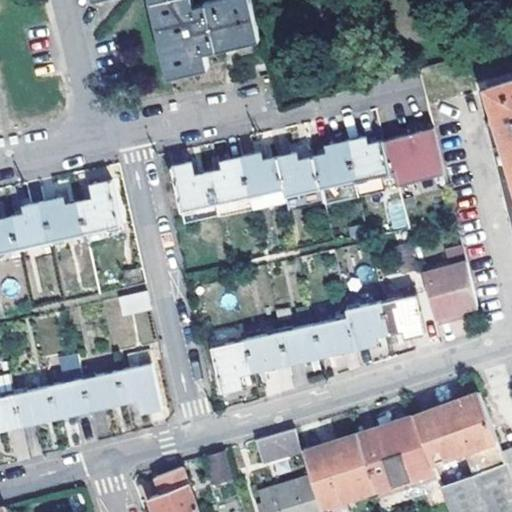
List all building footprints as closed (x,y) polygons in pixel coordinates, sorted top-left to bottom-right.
[(258,40),(248,0),(211,0),(203,2),(203,5),(193,7),(191,0),(151,0),(170,78),(210,67),(205,50),(215,47),(215,50),(258,40)] [(511,81),(489,88),(495,111),(487,114),(485,128),(491,130),(498,132),(501,143),(505,142),(511,166),(511,81)] [(385,135),(397,181),(443,171),(431,125),(409,130),(385,135)] [(397,181),(385,135),(346,143),(359,199),(378,195),(400,190),(397,181)] [(314,158),(321,188),(325,206),(359,199),(346,143),(328,146),(329,154),(314,158)] [(278,157),(285,189),(287,196),(321,188),(314,158),(300,161),(297,153),(278,157)] [(262,154),(242,158),(251,196),(285,189),(278,157),(264,161),(262,154)] [(209,172),(216,204),(251,196),(242,158),(223,162),(224,169),(209,172)] [(216,204),(209,172),(195,175),(192,162),(172,166),(181,212),(216,204)] [(80,202),(87,232),(122,224),(112,181),(93,186),(95,199),(80,202)] [(378,195),(359,199),(362,211),(380,207),(378,195)] [(251,196),(216,204),(219,217),(219,218),(254,210),(251,196)] [(44,202),(53,240),(87,232),(80,202),(66,206),(63,198),(44,202)] [(27,214),(12,218),(19,248),(53,240),(44,202),(26,206),(27,214)] [(216,204),(181,212),(184,225),(219,217),(216,204)] [(0,252),(19,248),(12,218),(0,220),(0,252)] [(395,225),(397,232),(411,229),(409,221),(395,225)] [(253,259),(265,257),(262,244),(250,247),(253,259)] [(423,274),(415,244),(398,249),(406,278),(423,274)] [(467,267),(463,251),(444,256),(447,272),(467,267)] [(424,278),(438,329),(455,325),(454,319),(459,317),(464,316),(478,312),(467,267),(447,272),(424,278)] [(124,313),(152,307),(148,292),(120,298),(124,313)] [(418,294),(382,302),(389,333),(401,330),(403,338),(426,332),(418,294)] [(348,309),(350,316),(357,347),(377,343),(375,336),(389,333),(382,302),(348,309)] [(323,355),(357,347),(350,316),(316,324),(323,355)] [(454,319),(455,325),(466,322),(464,316),(459,317),(454,319)] [(289,363),(323,355),(316,324),(282,331),(289,363)] [(254,371),(289,363),(282,331),(247,339),(254,371)] [(239,374),(254,371),(247,339),(212,346),(221,391),(242,386),(239,374)] [(127,370),(153,364),(150,353),(124,358),(127,370)] [(118,372),(125,403),(141,399),(144,412),(163,407),(153,364),(127,370),(118,372)] [(84,379),(91,410),(125,403),(118,372),(84,379)] [(0,376),(0,430),(23,426),(16,395),(11,374),(0,376)] [(50,387),(57,418),(91,410),(84,379),(50,387)] [(16,395),(23,426),(57,418),(50,387),(16,395)] [(502,452),(479,392),(468,395),(413,414),(432,464),(464,452),(472,476),(441,487),(442,489),(450,511),(511,511),(511,478),(502,452)] [(377,489),(435,470),(432,464),(413,414),(358,433),(377,489)] [(265,461),(303,450),(296,427),(273,434),(258,439),(265,461)] [(309,457),(307,451),(303,452),(311,478),(320,507),(346,499),(377,489),(358,433),(337,440),(340,447),(309,457)] [(337,440),(307,451),(309,457),(340,447),(337,440)] [(511,449),(502,452),(511,478),(511,477),(511,449)] [(223,469),(218,450),(201,455),(206,474),(223,469)] [(377,489),(380,509),(442,489),(441,487),(435,470),(377,489)] [(156,511),(197,511),(200,511),(185,471),(158,480),(162,491),(151,496),(156,511)] [(321,511),(320,507),(311,478),(257,495),(262,511),(321,511)] [(350,511),(346,499),(320,507),(321,511),(350,511)]
